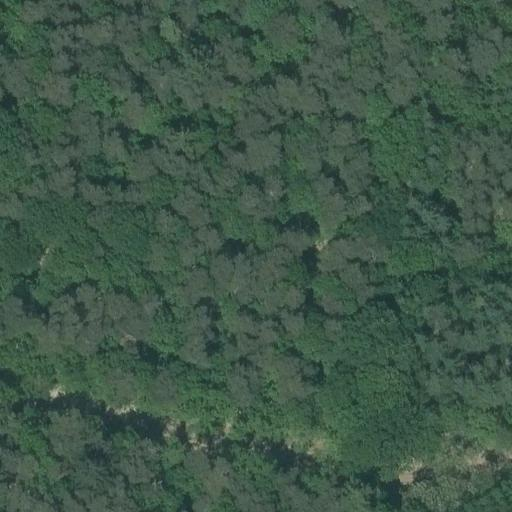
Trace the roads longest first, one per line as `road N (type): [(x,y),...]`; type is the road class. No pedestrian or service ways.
road 1 (track): [(0,392),(397,473),(511,442)]
road 2 (track): [(383,0),(397,473)]
road 3 (track): [(0,106),(79,136),(388,133)]
